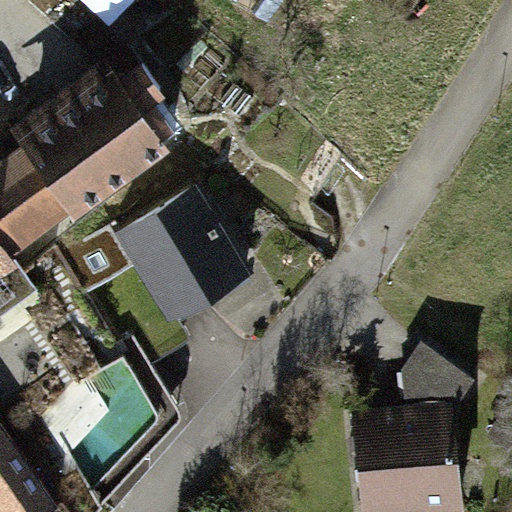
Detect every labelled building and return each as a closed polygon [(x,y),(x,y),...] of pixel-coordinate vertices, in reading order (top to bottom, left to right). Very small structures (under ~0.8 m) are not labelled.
[(120,77),(32,141),(75,203),(167,135),(142,103),(164,85),(147,60),(145,62),(132,44),(110,62),(120,77)] [(32,141),(0,164),(0,229),(12,247),(75,203),(32,141)] [(199,186),(126,231),(179,317),(217,294),(209,281),(244,259),(199,186)] [(0,284),(27,267),(12,247),(0,229),(0,284)] [(410,410),(359,417),(369,511),(373,511),(464,501),(454,406),(476,377),(424,341),(407,368),(410,410)] [(0,384),(11,372),(0,357),(0,384)] [(0,511),(42,511),(0,397),(0,511)]
